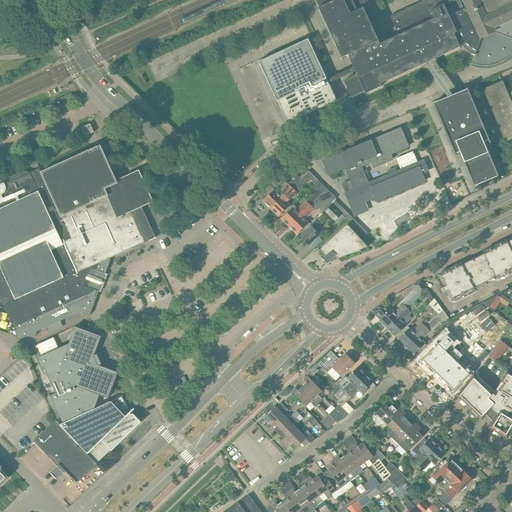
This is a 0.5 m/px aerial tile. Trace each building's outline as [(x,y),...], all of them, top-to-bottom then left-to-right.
[(366,0),(314,0),(318,8),(319,10),(320,10),(336,45),(342,58),(348,55),(357,75),(344,81),(352,98),(365,91),(366,94),(381,86),(380,84),(425,63),(429,62),(460,47),(459,46),(461,45),(463,46),(464,48),(466,50),(468,51),(470,53),(472,54),(475,55),(472,63),(471,63),(471,64),(474,65),(477,65),(480,66),(483,66),(486,66),(489,66),(492,65),(495,65),(498,64),(501,63),(503,61),(506,60),(508,58),(510,57),(511,54),(511,0),(425,0),(390,17),(397,32),(378,41),(363,9),(369,6),(366,0)] [(327,81),(308,39),(258,62),(287,124),(295,120),(337,101),(331,89),(329,85),(327,81)] [(430,65),(425,67),(448,99),(452,97),(430,65)] [(354,73),(353,69),(327,81),(329,85),(354,73)] [(511,90),(510,97),(508,97),(502,81),(484,89),(506,141),(511,138),(511,106),(511,103),(511,102),(511,90)] [(469,93),(468,90),(467,91),(452,97),(450,98),(448,99),(435,105),(434,104),(433,105),(434,107),(435,107),(454,152),(453,153),(454,155),(455,154),(459,152),(471,181),(472,184),(473,183),(496,174),(497,174),(496,171),(484,142),(488,140),(488,141),(489,140),(488,138),(469,93)] [(94,132),(90,124),(81,128),(85,137),(94,132)] [(401,129),(322,161),(328,175),(346,168),(351,180),(342,184),(345,193),(345,194),(354,215),(368,210),(365,202),(374,198),(375,201),(425,181),(422,173),(428,171),(424,160),(421,162),(416,151),(399,158),(404,169),(368,184),(360,166),(371,162),(373,167),(392,159),(390,154),(408,146),(401,129)] [(0,303),(3,305),(11,323),(12,324),(14,329),(18,337),(19,340),(30,334),(35,336),(36,333),(37,331),(79,312),(89,316),(96,297),(99,291),(97,290),(103,273),(105,274),(107,268),(110,260),(109,258),(131,248),(130,247),(132,246),(132,245),(141,242),(142,244),(155,238),(155,237),(141,207),(144,206),(153,202),(139,170),(116,181),(100,145),(90,150),(47,169),(45,171),(41,172),(39,168),(30,173),(22,170),(20,177),(0,186),(0,303)] [(280,199),(271,208),(278,216),(285,209),(289,205),(286,202),(298,191),(303,186),(305,186),(308,183),(311,180),(314,184),(318,180),(309,171),(308,172),(307,173),(300,179),(292,187),(280,199)] [(274,190),(263,201),(270,208),(271,208),(280,199),(292,187),(300,179),(293,172),(284,181),(287,184),(278,193),(274,190)] [(289,211),(281,219),(289,226),(310,205),(316,200),(327,189),(318,180),(314,184),(312,186),(311,187),(315,191),(296,211),(292,208),(289,211)] [(327,189),(316,200),(326,209),(331,204),(331,203),(335,200),(336,198),(327,189)] [(331,204),(324,211),(335,221),(341,214),(342,214),(331,204)] [(314,210),(314,209),(310,205),(289,226),(297,234),(308,223),(304,220),(314,210)] [(311,227),(301,237),(308,245),(309,244),(314,249),(323,240),(319,236),(319,235),(315,231),(323,223),(318,217),(309,225),(311,227)] [(367,247),(347,225),(320,249),(326,256),(322,259),(327,264),(335,256),(338,259),(367,247)] [(360,225),(356,228),(365,237),(366,236),(369,234),(360,225)] [(506,240),(495,246),(508,273),(511,271),(511,239),(507,242),(506,240)] [(497,279),(508,273),(495,246),(483,252),(484,253),(473,259),(485,283),(496,278),(497,279)] [(473,259),(462,264),(461,263),(450,269),(463,296),(475,290),(474,289),(485,283),(473,259)] [(463,296),(450,269),(438,275),(444,286),(440,288),(443,294),(447,292),(452,302),(463,296)] [(426,288),(421,280),(412,286),(419,295),(426,288)] [(511,286),(501,293),(511,300),(511,298),(511,286)] [(507,305),(511,300),(501,293),(484,302),(494,309),(500,301),(507,305)] [(434,299),(425,308),(435,317),(441,310),(442,309),(434,299)] [(405,311),(407,308),(403,304),(394,313),(390,309),(390,310),(383,303),(371,311),(380,320),(379,320),(387,328),(405,311)] [(413,310),(416,307),(412,303),(407,308),(405,311),(387,328),(390,331),(389,332),(392,335),(393,334),(395,336),(412,318),(409,315),(413,310)] [(435,317),(425,327),(406,347),(414,354),(424,343),(421,340),(430,331),(442,319),(446,323),(449,321),(450,320),(442,309),(435,317)] [(406,347),(425,327),(421,323),(412,331),(409,328),(398,339),(406,347)] [(47,397),(60,425),(93,409),(99,395),(108,398),(118,372),(98,365),(100,362),(97,357),(94,355),(101,336),(75,327),(69,344),(58,349),(42,356),(39,357),(55,393),(47,397)] [(437,342),(420,360),(453,392),(470,375),(445,351),(454,342),(447,335),(438,344),(437,342)] [(53,337),(37,345),(42,356),(49,353),(58,349),(53,337)] [(490,355),(489,354),(488,356),(488,357),(489,356),(497,362),(508,347),(499,341),(490,355)] [(339,360),(330,351),(318,363),(320,365),(327,372),(335,381),(340,376),(341,376),(355,363),(346,354),(339,360)] [(318,363),(309,369),(311,372),(314,375),(319,370),(317,368),(320,365),(318,363)] [(363,372),(364,371),(360,367),(359,368),(358,367),(346,378),(350,382),(343,388),(346,392),(347,393),(365,374),(363,372)] [(501,382),(503,383),(495,397),(493,396),(493,395),(473,375),(464,385),(456,395),(461,400),(463,399),(467,402),(465,404),(473,411),(474,410),(478,413),(477,415),(481,420),(488,413),(494,419),(489,427),(507,438),(511,429),(511,417),(509,415),(511,412),(511,373),(507,371),(501,382)] [(346,392),(344,394),(336,402),(339,405),(341,407),(358,390),(362,393),(373,382),(372,381),(373,380),(369,376),(368,377),(365,374),(347,393),(346,392)] [(321,391),(307,376),(304,380),(306,382),(302,386),(318,403),(322,399),(317,395),(321,391)] [(315,406),(318,403),(302,386),(298,390),(295,388),(291,391),(305,406),(310,402),(315,406)] [(93,409),(60,425),(97,463),(110,450),(111,451),(141,422),(132,413),(131,415),(122,396),(93,409)] [(270,402),(262,410),(267,415),(263,419),(268,423),(265,426),(268,429),(283,415),(288,410),(284,406),(280,403),(275,407),(270,402)] [(383,421),(387,425),(402,410),(399,407),(396,410),(392,405),(391,406),(387,402),(371,418),(379,425),(383,421)] [(335,409),(344,418),(348,414),(341,407),(339,405),(335,409)] [(299,414),(296,410),(287,419),(283,415),(268,429),(272,433),(275,430),(278,434),(299,414)] [(387,433),(390,437),(407,420),(403,417),(406,414),(402,410),(387,425),(391,429),(387,433)] [(280,441),(283,444),(298,430),(294,426),(303,418),(299,414),(278,434),(283,439),(280,441)] [(328,414),(320,421),(321,423),(327,429),(331,426),(335,422),(329,414),(328,414)] [(313,426),(317,421),(312,417),(308,422),(313,426)] [(394,441),(398,445),(417,425),(414,422),(412,425),(407,420),(390,437),(394,441)] [(56,421),(34,442),(57,466),(52,471),(59,478),(66,471),(77,483),(97,464),(97,463),(60,425),(56,421)] [(417,425),(398,445),(402,449),(406,453),(423,436),(418,432),(421,429),(417,425)] [(298,430),(283,444),(287,448),(289,446),(294,450),(302,443),(305,447),(315,440),(310,435),(311,434),(307,430),(302,435),(298,430)] [(423,438),(411,450),(418,457),(413,461),(418,466),(430,452),(437,445),(430,438),(426,441),(423,438)] [(382,446),(378,441),(373,446),(377,450),(382,446)] [(352,447),(363,462),(368,459),(384,481),(387,478),(390,474),(385,468),(380,461),(375,453),(373,451),(371,449),(369,451),(363,443),(358,447),(356,444),(352,447)] [(445,453),(437,445),(418,466),(415,469),(419,473),(422,470),(430,461),(434,465),(445,453)] [(363,462),(352,447),(348,449),(350,452),(345,456),(359,474),(362,471),(358,466),(363,462)] [(375,453),(380,461),(385,457),(378,450),(375,453)] [(359,474),(345,456),(340,459),(338,456),(334,459),(350,480),(359,474)] [(428,473),(438,483),(457,464),(453,460),(452,461),(449,458),(445,463),(441,460),(432,469),(428,473)] [(328,469),(323,473),(336,491),(341,487),(350,480),(334,459),(330,462),(333,465),(327,469),(328,469)] [(385,468),(390,474),(396,468),(390,463),(385,468)] [(437,484),(445,491),(463,473),(463,472),(461,470),(462,469),(457,464),(438,483),(439,483),(437,484)] [(0,465),(0,485),(8,478),(1,470),(1,466),(0,465)] [(387,478),(397,488),(406,478),(396,468),(390,474),(387,478)] [(323,473),(320,469),(316,473),(318,476),(313,480),(310,477),(307,479),(323,501),(331,494),(334,499),(339,495),(336,491),(323,473)] [(464,472),(463,472),(463,473),(445,491),(445,492),(439,497),(445,504),(457,492),(457,493),(470,480),(470,477),(464,472)] [(305,485),(300,489),(314,508),(323,501),(307,479),(303,482),(305,485)] [(379,484),(376,479),(367,485),(366,483),(371,490),(379,484)] [(388,480),(387,479),(386,480),(377,487),(382,494),(392,485),(388,480)] [(403,482),(397,488),(405,497),(406,497),(410,494),(406,490),(408,487),(403,482)] [(314,508),(300,489),(295,492),(293,490),(289,492),(301,508),(306,505),(310,511),(314,508)] [(303,511),(301,508),(289,492),(285,495),(287,498),(283,502),(290,511),(303,511)] [(357,501),(362,508),(371,501),(366,494),(357,501)] [(224,511),(261,511),(248,495),(239,502),(224,511)] [(405,497),(402,499),(406,504),(405,505),(409,511),(408,511),(418,511),(415,508),(416,507),(415,507),(411,503),(406,497),(405,497)] [(417,497),(411,503),(415,507),(421,501),(417,497)] [(346,508),(345,509),(347,511),(361,511),(363,511),(362,509),(362,508),(357,501),(346,509),(346,508)] [(421,501),(415,507),(416,507),(420,511),(424,511),(429,508),(428,508),(421,501)] [(290,511),(283,502),(278,505),(276,502),(272,505),(267,509),(268,511),(290,511)] [(457,505),(454,502),(449,507),(452,511),(457,505)]
